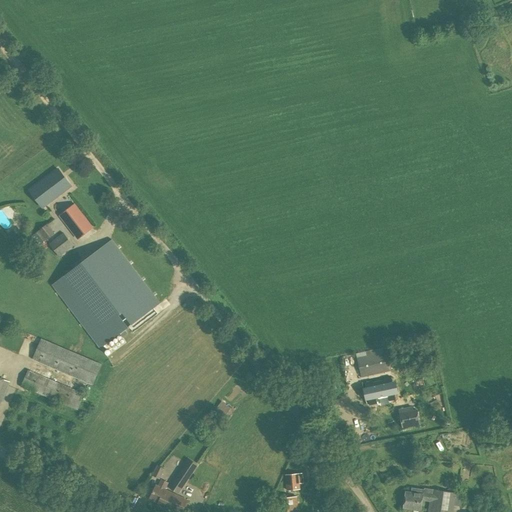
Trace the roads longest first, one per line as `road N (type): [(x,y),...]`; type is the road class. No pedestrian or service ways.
road 1 (unclassified): [(371,511),(31,80)]
road 2 (unclassified): [(114,511),(0,452)]
